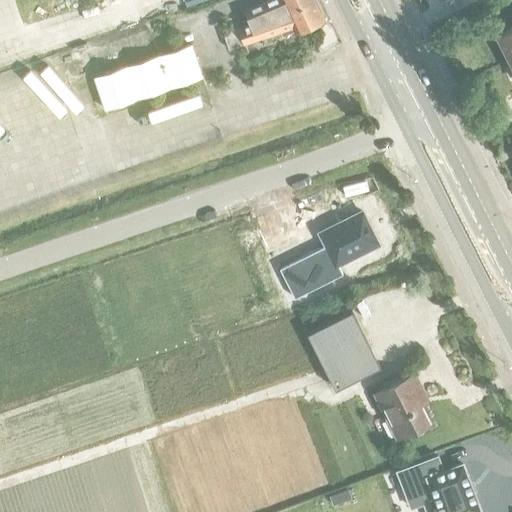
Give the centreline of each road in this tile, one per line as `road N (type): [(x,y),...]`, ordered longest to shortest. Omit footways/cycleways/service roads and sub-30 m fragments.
road 1 (residential): [(0,268),(426,125)]
road 2 (secondary): [(511,293),(426,125)]
road 3 (secondary): [(426,125),(363,0)]
